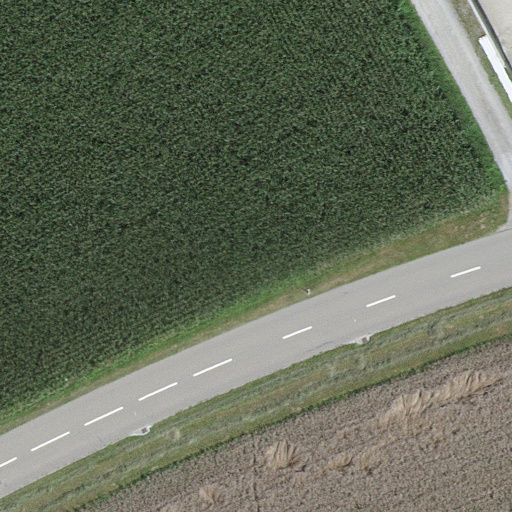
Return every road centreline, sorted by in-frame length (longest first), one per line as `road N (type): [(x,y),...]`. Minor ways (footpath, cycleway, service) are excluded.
road 1 (tertiary): [(0,500),(358,315),(511,263)]
road 2 (track): [(511,162),(423,0)]
